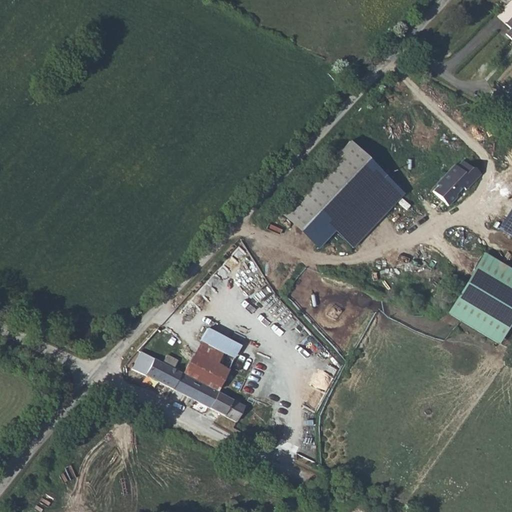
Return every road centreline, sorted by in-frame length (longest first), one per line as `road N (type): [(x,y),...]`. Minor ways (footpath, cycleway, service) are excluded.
road 1 (unclassified): [(95,376),(444,0)]
road 2 (track): [(237,222),(292,250),(344,260),(390,251),(481,197),(488,177),(483,152),(385,62)]
road 3 (unclassified): [(95,376),(286,465)]
road 4 (unclassified): [(0,481),(95,376)]
